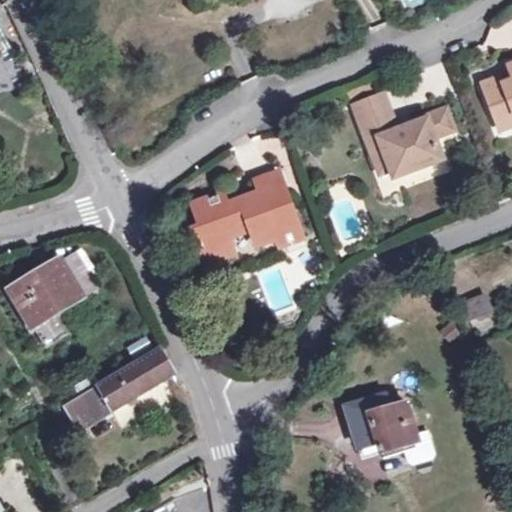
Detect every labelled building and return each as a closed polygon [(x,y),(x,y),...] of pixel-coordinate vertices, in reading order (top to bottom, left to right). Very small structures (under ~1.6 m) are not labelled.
[(0,60),(12,53),(0,32),(0,60)] [(483,83),(496,117),(511,111),(511,69),(511,72),(483,83)] [(354,107),(373,154),(383,151),(390,169),(393,177),(441,159),(434,138),(453,130),(446,110),(410,124),(412,128),(396,132),(396,129),(383,96),(354,107)] [(511,111),(496,117),(500,128),(511,123),(511,111)] [(43,129),(53,124),(47,112),(37,117),(43,129)] [(412,128),(410,124),(396,129),(396,132),(412,128)] [(383,151),(373,154),(380,173),(390,169),(383,151)] [(261,203),(285,195),(277,173),(254,182),(259,194),(261,203)] [(301,237),(285,195),(261,203),(259,194),(239,202),(243,212),(230,216),(226,206),(221,194),(191,205),(199,227),(192,230),(204,263),(233,252),(226,236),(249,228),(255,243),(274,237),(278,246),(301,237)] [(243,212),(239,202),(226,206),(230,216),(243,212)] [(63,263),(83,298),(98,288),(78,255),(63,263)] [(33,328),(83,298),(63,263),(63,262),(13,294),(33,328)] [(475,270),(454,272),(455,293),(477,291),(475,270)] [(470,323),(494,315),(487,294),(463,303),(470,323)] [(493,361),(508,357),(504,344),(489,349),(493,361)] [(162,353),(100,391),(114,413),(176,376),(169,366),(162,353)] [(81,432),(114,413),(100,391),(67,409),(81,432)] [(350,418),(388,407),(384,393),(346,405),(350,418)] [(388,407),(350,418),(361,453),(380,447),(383,456),(416,446),(414,441),(418,440),(406,401),(388,407)]
